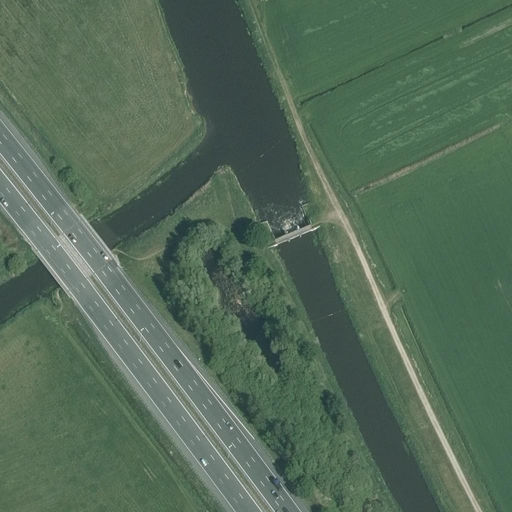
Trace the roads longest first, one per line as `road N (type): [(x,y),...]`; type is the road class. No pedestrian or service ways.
road 1 (motorway): [(287,511),(0,138)]
road 2 (track): [(482,511),(291,104)]
road 3 (motorway): [(0,185),(248,511)]
